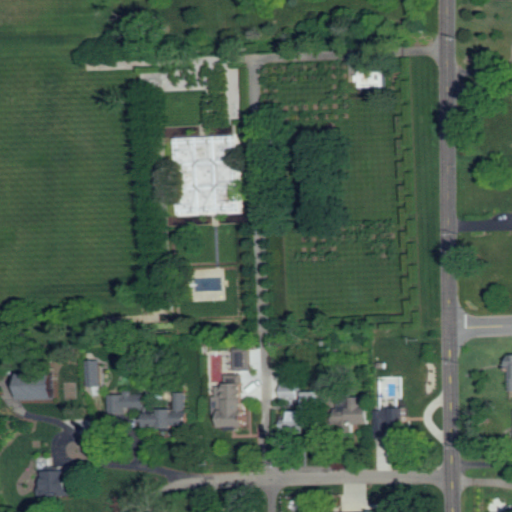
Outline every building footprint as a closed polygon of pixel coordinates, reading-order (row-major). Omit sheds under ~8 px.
[(387,70),(359,71),(359,88),(387,87),(387,70)] [(173,136),(177,216),(244,213),(240,133),(173,136)] [(89,361),(90,387),(102,387),(102,361),(89,361)] [(300,368),(283,369),(284,399),(287,399),(287,400),(301,399),(300,368)] [(212,380),(223,380),(223,369),(212,370),(212,380)] [(27,400),(62,399),(62,373),(27,374),(27,400)] [(216,416),(225,416),(226,428),(249,427),(249,384),(215,385),(216,416)] [(284,413),(285,426),(291,426),(291,431),(323,430),(321,392),(306,393),(307,413),(284,413)] [(192,427),(192,412),(188,412),(188,393),(177,393),(178,410),(163,410),(163,414),(150,414),(150,428),(192,427)] [(148,395),(111,396),(112,416),(149,415),(148,395)] [(373,403),(342,402),(342,408),(337,408),(337,425),(372,427),(373,403)] [(410,431),(410,408),(377,409),(378,437),(391,436),(391,423),(395,423),(395,431),(410,431)] [(47,468),(47,496),(74,496),(73,467),(47,468)]
